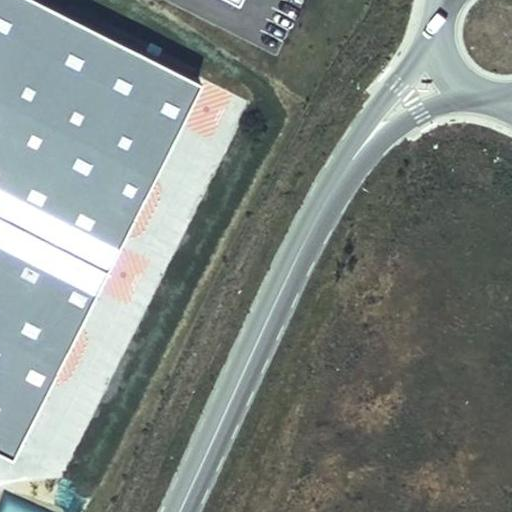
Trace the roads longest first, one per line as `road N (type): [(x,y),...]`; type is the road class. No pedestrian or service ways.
road 1 (primary): [(345,170),(278,291),(179,511)]
road 2 (primary): [(439,25),(372,114),(345,170)]
road 3 (primary): [(345,170),(419,112),(481,95)]
